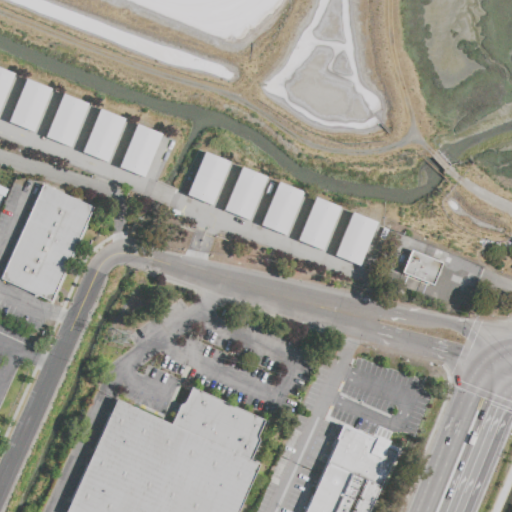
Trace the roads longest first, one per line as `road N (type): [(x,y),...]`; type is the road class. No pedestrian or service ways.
road 1 (tertiary): [(358,317),(118,256),(99,277),(0,493)]
road 2 (trunk): [(487,365),(423,511)]
road 3 (trunk): [(455,511),(511,373)]
road 4 (tertiary): [(358,317),(376,333),(487,365)]
